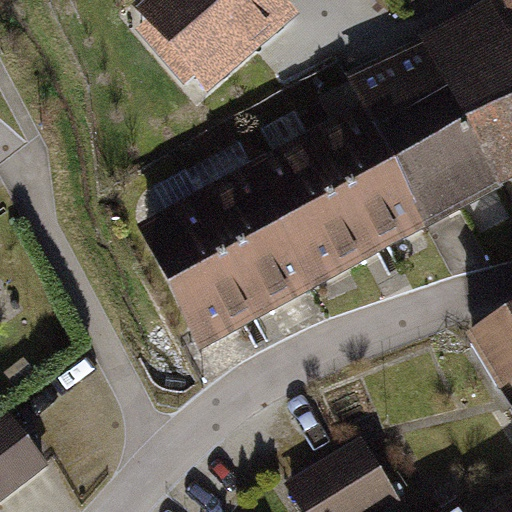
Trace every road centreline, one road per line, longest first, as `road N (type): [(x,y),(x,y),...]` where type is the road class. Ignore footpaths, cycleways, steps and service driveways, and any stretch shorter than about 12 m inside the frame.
road 1 (residential): [(511,285),(290,352),(160,457)]
road 2 (residential): [(160,457),(31,181)]
road 3 (unknown): [(511,11),(385,77)]
